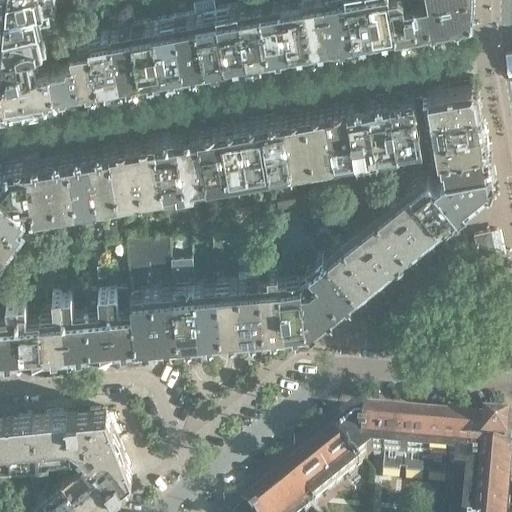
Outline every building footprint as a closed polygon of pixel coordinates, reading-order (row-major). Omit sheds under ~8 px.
[(57,6),(55,0),(32,0),(0,6),(0,25),(36,18),(37,20),(44,18),(42,9),(57,6)] [(268,51),(259,0),(237,0),(238,3),(247,55),(249,55),(254,54),(268,51)] [(290,48),(281,0),(259,0),(268,51),(290,48)] [(311,44),(303,0),(281,0),(290,48),(311,44)] [(332,40),(325,0),(303,0),(311,44),(332,40)] [(354,36),(347,0),(325,0),(332,40),(354,36)] [(375,33),(369,0),(347,0),(354,36),(375,33)] [(396,29),(390,0),(369,0),(375,33),(396,29)] [(419,25),(414,0),(390,0),(396,29),(419,25)] [(473,11),(473,0),(414,0),(419,25),(469,16),(473,11)] [(247,55),(238,3),(217,7),(226,59),(246,56),(247,55)] [(226,59),(217,7),(195,10),(205,63),(226,59)] [(205,63),(195,10),(174,14),(183,67),(205,63)] [(183,67),(174,14),(153,18),(162,70),(183,67)] [(41,42),(37,20),(36,18),(0,25),(0,49),(30,44),(41,42)] [(162,70),(153,18),(131,22),(141,74),(162,70)] [(98,82),(89,29),(88,22),(72,25),(76,49),(83,84),(98,82)] [(141,74),(131,22),(110,25),(119,78),(141,74)] [(119,78),(110,25),(89,29),(98,82),(119,78)] [(34,66),(30,44),(0,49),(0,73),(22,69),(34,67),(34,66)] [(83,84),(76,49),(61,52),(62,60),(51,63),(56,89),(83,84)] [(56,89),(51,63),(34,66),(34,67),(22,69),(28,94),(56,89)] [(0,99),(28,94),(22,69),(0,73),(0,99)] [(481,97),(478,81),(478,80),(472,76),(471,76),(415,87),(419,110),(430,108),(430,106),(481,97)] [(422,128),(419,110),(415,87),(390,91),(399,140),(423,136),(422,128)] [(399,141),(390,91),(374,94),(374,95),(370,96),(370,95),(368,95),(378,144),(379,151),(400,147),(399,141)] [(378,144),(368,95),(349,98),(349,100),(348,100),(348,103),(357,150),(357,154),(367,152),(366,146),(378,144)] [(484,117),(481,97),(430,106),(430,108),(419,110),(422,128),(434,125),(484,117)] [(357,150),(348,103),(348,100),(349,100),(349,98),(326,102),(327,107),(335,154),(357,150)] [(335,154),(327,107),(326,102),(304,106),(314,158),(335,154)] [(314,158),(304,106),(283,110),(284,114),(293,161),(314,158)] [(293,161),(284,114),(283,110),(262,114),(271,165),(293,161)] [(273,175),(262,114),(241,118),(241,122),(250,169),(252,179),(273,175)] [(488,139),(484,117),(434,125),(438,148),(487,139),(488,139)] [(250,169),(241,122),(241,118),(218,122),(219,123),(220,125),(229,173),(250,169)] [(229,173),(220,125),(219,123),(218,122),(198,125),(207,174),(207,177),(229,173)] [(207,174),(198,125),(177,129),(177,132),(187,184),(195,183),(194,176),(207,174)] [(187,184),(177,132),(177,129),(154,133),(164,182),(177,179),(178,186),(187,184)] [(164,182),(154,133),(133,137),(133,140),(142,189),(165,185),(164,182)] [(142,189),(133,140),(133,137),(111,141),(120,193),(142,189)] [(491,159),(487,139),(438,148),(440,157),(447,156),(449,166),(491,159)] [(120,193),(111,141),(89,145),(90,148),(99,197),(120,193)] [(99,197),(90,148),(89,145),(68,148),(77,200),(99,197)] [(77,200),(68,148),(47,152),(47,156),(56,204),(77,200)] [(56,204),(47,156),(47,152),(26,155),(34,195),(36,208),(56,204)] [(404,171),(420,157),(420,154),(402,157),(404,171)] [(428,167),(436,160),(423,154),(420,154),(420,157),(428,167)] [(34,195),(26,155),(8,158),(7,158),(3,161),(3,162),(0,159),(0,184),(17,198),(34,195)] [(459,205),(491,179),(493,173),(491,159),(449,166),(447,166),(435,176),(459,205)] [(459,205),(435,176),(428,167),(411,180),(442,219),(449,228),(461,219),(453,209),(459,205)] [(442,219),(411,180),(394,194),(425,232),(442,219)] [(20,200),(17,198),(0,184),(0,210),(17,223),(22,217),(16,213),(21,205),(20,200)] [(193,222),(188,191),(180,193),(183,208),(170,211),(172,226),(193,222)] [(425,232),(394,194),(377,208),(408,246),(425,232)] [(277,236),(300,216),(292,205),(274,208),(277,236)] [(408,246),(377,208),(360,222),(391,260),(408,246)] [(17,223),(0,210),(0,235),(5,239),(17,223)] [(391,260),(360,222),(343,235),(374,274),(391,260)] [(150,254),(148,230),(131,232),(130,256),(150,254)] [(357,287),(326,249),(315,234),(295,249),(291,245),(286,250),(286,257),(279,258),(280,264),(285,327),(287,326),(295,326),(311,324),(357,287)] [(81,245),(79,235),(68,237),(69,247),(81,245)] [(374,274),(343,235),(326,249),(357,287),(374,274)] [(64,247),(63,240),(47,242),(48,249),(64,247)] [(237,260),(236,245),(227,246),(228,260),(237,260)] [(105,253),(104,246),(85,248),(86,255),(105,253)] [(497,278),(492,255),(475,259),(479,282),(497,278)] [(285,327),(280,264),(270,265),(271,278),(260,279),(265,328),(279,327),(284,326),(284,327),(285,327)] [(265,328),(260,279),(249,280),(248,274),(239,275),(243,327),(243,329),(244,329),(244,330),(265,328)] [(243,327),(239,275),(229,276),(229,282),(218,283),(223,332),(244,330),(244,329),(243,329),(243,327)] [(223,332),(218,283),(205,284),(205,278),(195,279),(200,334),(223,332)] [(200,334),(195,279),(185,280),(186,286),(174,287),(179,336),(200,334)] [(179,336),(174,287),(163,288),(163,282),(153,283),(158,335),(157,335),(157,337),(159,337),(159,338),(179,336)] [(158,335),(153,283),(130,285),(136,340),(159,338),(159,337),(157,337),(157,335),(158,335)] [(136,340),(130,285),(130,284),(108,286),(113,342),(136,340)] [(113,342),(108,286),(85,288),(87,309),(90,344),(113,342)] [(90,344),(87,309),(73,310),(71,289),(62,290),(67,347),(90,344)] [(67,347),(62,290),(52,291),(55,312),(41,313),(44,349),(67,347)] [(44,349),(41,313),(27,315),(24,293),(15,294),(21,351),(44,349)] [(0,352),(21,351),(15,294),(6,295),(8,316),(0,316),(0,352)] [(131,465),(108,408),(103,405),(68,408),(67,408),(71,441),(79,441),(88,453),(89,452),(114,484),(122,478),(121,477),(130,470),(131,465)] [(71,441),(67,408),(68,408),(68,407),(33,410),(37,449),(48,448),(47,444),(71,441)] [(37,449),(33,410),(0,413),(0,452),(2,452),(2,457),(13,456),(23,455),(22,450),(37,449)] [(506,511),(510,481),(511,481),(511,468),(511,458),(511,457),(510,457),(510,455),(505,455),(506,440),(492,439),(492,433),(490,433),(490,432),(363,420),(363,422),(350,421),(331,437),(332,437),(240,511),(300,511),(369,456),(456,464),(455,478),(468,479),(465,511),(506,511)] [(114,484),(89,452),(88,453),(65,472),(90,503),(114,484)] [(79,511),(90,503),(65,472),(53,482),(50,478),(35,490),(37,493),(26,503),(33,511),(79,511)] [(33,511),(26,503),(14,511),(13,511),(12,509),(7,511),(33,511)]
